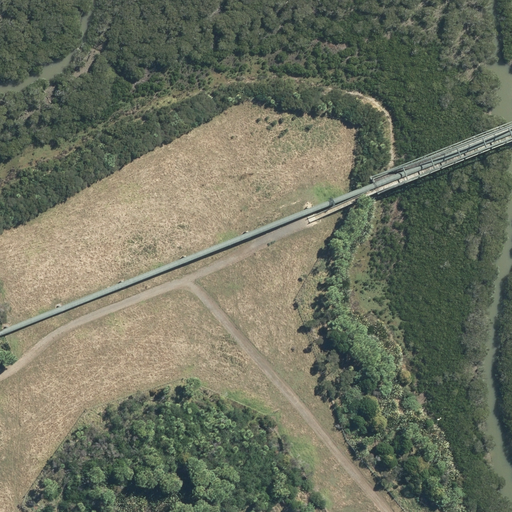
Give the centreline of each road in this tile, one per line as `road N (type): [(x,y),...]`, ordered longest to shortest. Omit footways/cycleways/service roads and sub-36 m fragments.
road 1 (unknown): [(0,374),(51,336),(308,220)]
road 2 (track): [(187,278),(393,511)]
